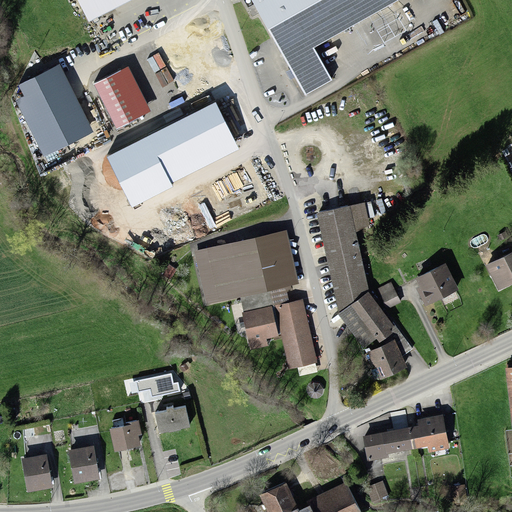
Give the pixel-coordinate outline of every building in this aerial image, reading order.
[(117,0),(78,0),(86,16),(117,0)] [(250,0),(305,96),(332,81),(313,48),(398,0),(250,0)] [(92,133),(57,65),(17,85),(24,99),(17,102),(45,156),(92,133)] [(120,69),(94,82),(118,129),(144,116),(120,69)] [(236,139),(216,100),(106,156),(132,207),(172,186),(166,174),(236,139)] [(363,209),(317,219),(337,313),(364,292),(352,226),(366,223),(363,209)] [(511,246),(485,261),(499,287),(511,280),(511,246)] [(439,260),(412,272),(417,283),(414,284),(420,297),(449,284),(439,260)] [(364,292),(337,313),(361,344),(389,322),(364,292)] [(281,332),(288,364),(313,358),(299,296),(274,302),(281,332)] [(263,336),(281,332),(274,302),(241,309),(249,346),(264,342),(263,336)] [(401,363),(391,337),(365,348),(372,364),(381,360),(384,369),(401,363)] [(182,402),(153,409),(158,429),(187,422),(182,402)] [(418,421),(409,423),(413,441),(425,439),(427,447),(446,443),(440,412),(418,417),(418,421)] [(107,424),(113,446),(139,439),(133,417),(107,424)] [(381,429),(385,447),(413,441),(409,423),(381,429)] [(381,429),(362,432),(366,455),(386,451),(385,447),(381,429)] [(67,447),(73,480),(96,477),(91,443),(67,447)] [(22,456),(26,488),(48,485),(44,453),(22,456)] [(277,511),(295,504),(284,479),(250,494),(258,511),(277,511)] [(379,481),(367,486),(371,496),(384,491),(379,481)] [(357,511),(344,482),(309,498),(315,511),(357,511)] [(463,484),(449,486),(451,499),(465,497),(463,484)] [(315,511),(309,498),(295,504),(277,511),(315,511)]
